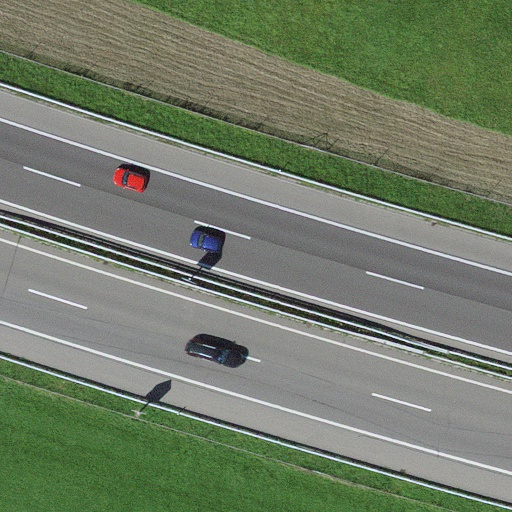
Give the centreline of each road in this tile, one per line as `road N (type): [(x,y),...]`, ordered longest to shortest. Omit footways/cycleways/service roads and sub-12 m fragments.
road 1 (motorway): [(511,313),(0,159)]
road 2 (motorway): [(0,282),(511,435)]
